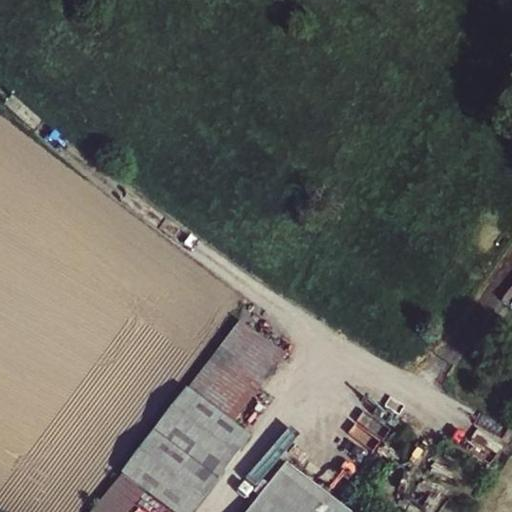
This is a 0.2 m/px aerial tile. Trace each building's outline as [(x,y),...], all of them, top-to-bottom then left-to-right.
[(511,308),(511,285),(501,299),(511,308)] [(237,323),(186,391),(231,425),(282,357),(237,323)] [(119,474),(142,492),(168,511),(191,511),(248,438),(231,425),(186,391),(185,390),(119,474)] [(365,511),(470,511),(494,469),(386,411),(339,498),(365,511)] [(290,511),(320,511),(321,511),(272,471),(259,486),(290,511)] [(119,474),(89,511),(126,511),(142,492),(119,474)] [(290,511),(259,486),(237,511),(290,511)] [(344,511),(331,502),(322,511),(344,511)]
